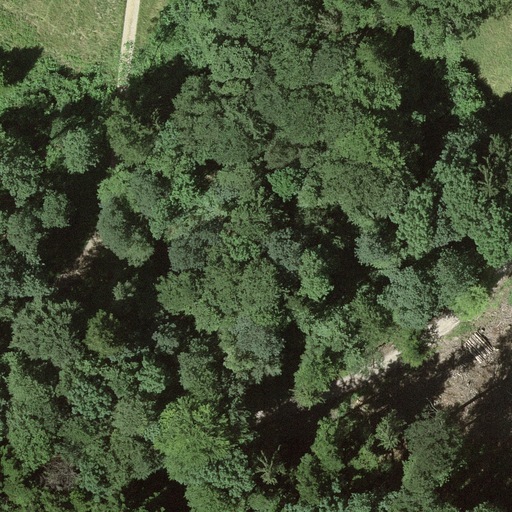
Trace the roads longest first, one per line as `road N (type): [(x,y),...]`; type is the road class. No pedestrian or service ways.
road 1 (track): [(511,257),(402,356),(332,393),(100,479),(44,511)]
road 2 (track): [(0,323),(48,293),(107,228),(117,192),(132,0)]
